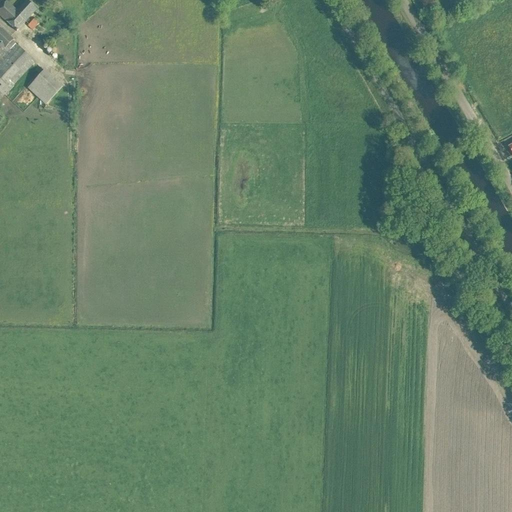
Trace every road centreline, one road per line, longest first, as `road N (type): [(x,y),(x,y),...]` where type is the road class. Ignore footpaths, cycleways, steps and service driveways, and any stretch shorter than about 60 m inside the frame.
road 1 (unclassified): [(511,321),(324,0)]
road 2 (unclassified): [(511,186),(403,0)]
